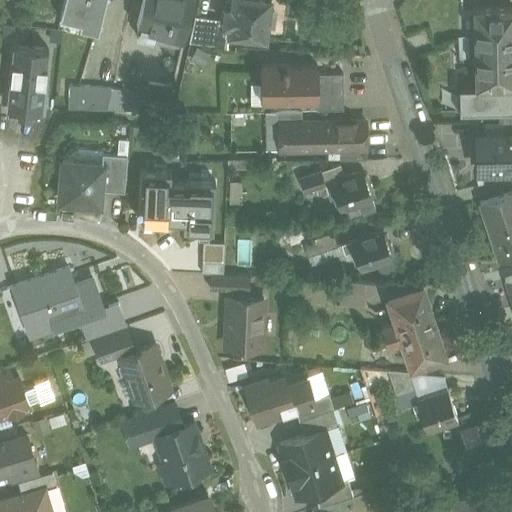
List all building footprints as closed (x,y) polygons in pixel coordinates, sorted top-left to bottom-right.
[(105,0),(65,0),(61,16),(82,21),(81,26),(98,30),(105,0)] [(191,0),(144,0),(138,23),(140,24),(138,34),(153,37),(155,27),(183,34),(191,0)] [(233,0),(232,6),(226,6),(224,22),(230,23),(229,32),(229,37),(241,38),(241,33),(266,36),(270,0),(233,0)] [(511,83),(511,5),(475,6),(476,84),(511,83)] [(221,18),(196,15),(190,41),(217,44),(221,18)] [(31,45),(14,43),(7,105),(17,106),(17,110),(24,110),(31,45)] [(48,47),(31,45),(24,110),(31,111),(31,108),(42,109),(48,47)] [(318,64),(290,64),(290,62),(262,62),(262,82),(268,82),(268,97),(317,96),(318,96),(318,73),(318,64)] [(344,72),(318,73),(318,96),(317,96),(317,108),(344,108),(344,72)] [(149,87),(113,86),(108,108),(167,110),(173,84),(149,81),(149,87)] [(511,83),(476,84),(459,85),(459,110),(499,109),(511,109),(511,83)] [(113,86),(70,84),(69,107),(108,108),(113,86)] [(302,109),(276,110),(276,122),(280,122),(280,121),(294,121),(302,121),(302,109)] [(505,121),(511,120),(511,109),(499,109),(499,121),(505,121)] [(276,110),(267,110),(267,122),(276,122),(276,110)] [(302,121),(294,121),(280,121),(280,122),(281,147),(284,147),(286,149),(298,149),(299,147),(341,146),(367,146),(366,131),(369,128),(369,123),(365,120),(302,121)] [(511,132),(505,133),(477,133),(478,168),(511,167),(511,132)] [(367,146),(341,146),(341,158),(367,158),(367,146)] [(128,154),(103,152),(102,161),(103,161),(101,188),(125,190),(128,154)] [(102,161),(64,158),(60,198),(100,201),(101,188),(103,161),(102,161)] [(359,168),(327,180),(338,209),(357,202),(362,214),(374,209),(359,168)] [(316,169),(296,177),(301,190),(321,182),(316,169)] [(216,181),(171,179),(171,171),(141,170),(139,219),(168,220),(168,215),(184,216),(183,228),(214,229),(216,181)] [(511,190),(479,201),(498,258),(511,253),(511,190)] [(382,229),(350,240),(360,268),(379,262),(382,273),(396,268),(391,254),(394,253),(391,243),(387,244),(382,229)] [(333,230),(303,240),(308,254),(337,244),(333,230)] [(204,270),(227,270),(228,239),(205,238),(204,270)] [(60,268),(14,284),(23,309),(51,300),(58,320),(100,306),(91,279),(66,287),(60,268)] [(249,273),(213,271),(212,287),(248,289),(249,273)] [(368,280),(340,279),(339,303),(366,304),(368,280)] [(415,294),(413,289),(388,297),(395,320),(399,332),(434,320),(424,291),(415,294)] [(264,296),(229,295),(226,343),(262,345),(264,296)] [(30,329),(58,320),(51,300),(23,309),(30,329)] [(86,313),(93,335),(127,323),(120,301),(86,313)] [(395,320),(382,324),(383,328),(378,330),(381,338),(399,332),(395,320)] [(434,320),(399,332),(403,343),(408,359),(409,360),(412,361),(419,358),(420,361),(421,362),(422,362),(423,362),(445,355),(434,320)] [(127,323),(93,335),(102,360),(121,353),(121,352),(136,347),(127,323)] [(399,332),(381,338),(384,347),(389,345),(390,347),(403,343),(399,332)] [(136,347),(121,352),(121,353),(137,398),(171,387),(155,341),(136,347)] [(9,364),(0,367),(0,381),(13,377),(9,364)] [(410,371),(390,369),(397,393),(413,388),(410,371)] [(443,374),(410,371),(413,388),(416,399),(447,388),(443,374)] [(284,373),(268,378),(267,374),(246,381),(258,417),(295,405),(315,398),(315,397),(307,375),(286,381),(284,373)] [(0,381),(0,412),(9,410),(10,413),(25,407),(24,405),(29,403),(29,401),(24,388),(19,374),(13,377),(0,381)] [(36,384),(24,388),(29,401),(40,398),(36,384)] [(447,388),(416,399),(427,428),(458,418),(447,388)] [(330,392),(315,397),(315,398),(295,405),(300,418),(334,407),(335,407),(330,392)] [(176,400),(142,411),(150,436),(156,434),(156,433),(184,423),(176,400)] [(365,402),(347,407),(351,422),(369,417),(365,402)] [(334,407),(300,418),(305,433),(325,427),(325,428),(339,423),(334,407)] [(142,411),(123,418),(131,443),(150,436),(142,411)] [(210,465),(194,420),(184,423),(156,433),(156,434),(165,460),(160,462),(166,480),(210,465)] [(475,424),(460,429),(466,448),(481,442),(475,424)] [(305,433),(280,441),(289,468),(333,453),(325,428),(325,427),(305,433)] [(27,432),(0,440),(0,471),(8,469),(36,461),(35,460),(27,432)] [(333,453),(289,468),(297,494),(315,489),(342,480),(341,479),(333,453)] [(36,461),(8,469),(12,482),(18,480),(41,473),(37,459),(35,460),(36,461)] [(41,473),(18,480),(22,492),(45,486),(45,487),(56,483),(57,483),(53,470),(41,473)] [(342,480),(315,489),(320,505),(354,494),(348,476),(341,479),(342,480)] [(64,511),(56,483),(45,487),(52,511),(64,511)] [(498,511),(489,484),(452,496),(456,511),(498,511)] [(22,492),(0,499),(0,511),(52,511),(45,487),(45,486),(22,492)] [(320,505),(312,507),(313,511),(366,511),(372,510),(365,490),(354,494),(320,505)] [(215,511),(209,494),(160,511),(215,511)]
